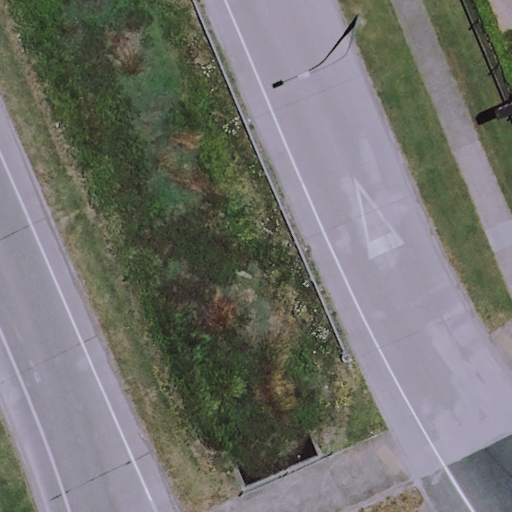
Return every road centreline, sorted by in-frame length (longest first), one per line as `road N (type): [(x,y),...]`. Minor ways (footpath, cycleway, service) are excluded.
road 1 (tertiary): [(267,0),(404,313),(511,498)]
road 2 (tertiary): [(110,511),(0,236)]
